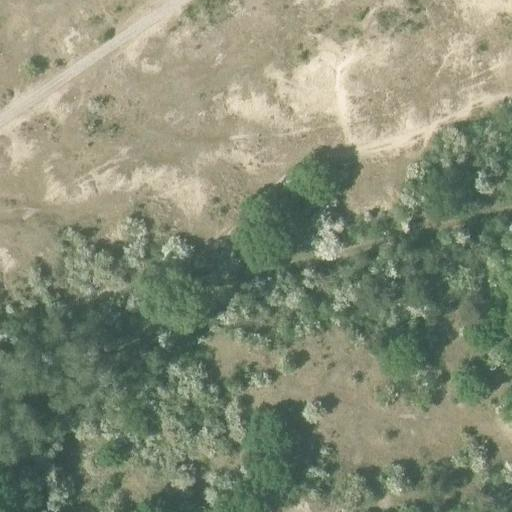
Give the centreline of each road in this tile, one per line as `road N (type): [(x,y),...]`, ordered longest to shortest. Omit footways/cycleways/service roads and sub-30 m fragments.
road 1 (track): [(511,201),(362,238),(148,327),(0,442)]
road 2 (track): [(0,120),(182,0)]
